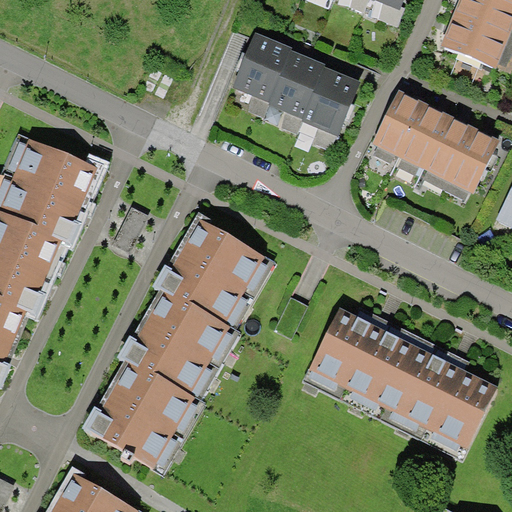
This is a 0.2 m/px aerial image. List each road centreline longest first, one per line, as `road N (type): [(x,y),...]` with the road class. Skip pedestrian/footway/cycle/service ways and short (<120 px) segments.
road 1 (residential): [(140,126),(3,411)]
road 2 (residential): [(57,435),(197,155)]
road 3 (residential): [(429,0),(331,220)]
road 4 (residential): [(511,311),(331,220)]
road 5 (residential): [(140,126),(0,55)]
road 6 (track): [(234,0),(175,144)]
road 7 (residential): [(331,220),(197,155)]
